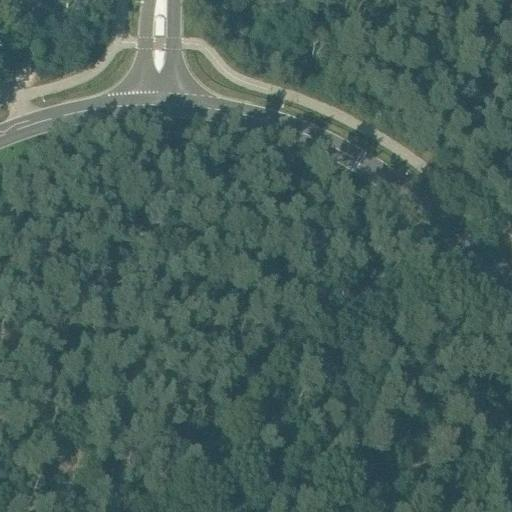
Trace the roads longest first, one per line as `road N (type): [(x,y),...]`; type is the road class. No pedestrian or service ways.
road 1 (tertiary): [(511,297),(413,205),(323,144),(227,114),(157,109)]
road 2 (tertiary): [(0,138),(89,114),(157,109)]
